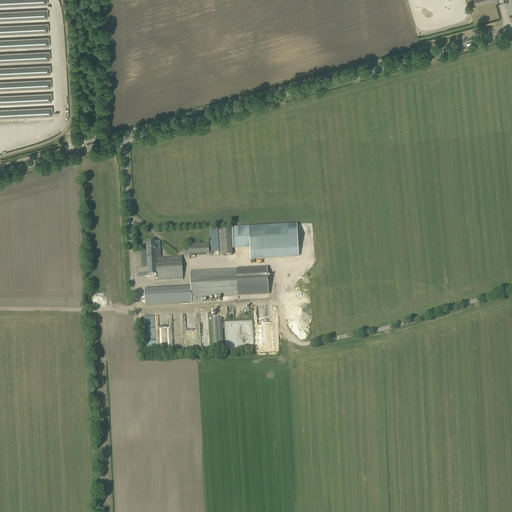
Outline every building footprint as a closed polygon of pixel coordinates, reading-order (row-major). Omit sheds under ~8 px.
[(45,11),(0,12),(0,19),(47,18),(47,10),(45,10),(45,11)] [(46,25),(0,26),(0,33),(48,32),(48,24),(46,24),(46,25)] [(47,39),(0,40),(0,47),(49,46),(48,38),(47,38),(47,39)] [(47,53),(0,54),(0,61),(49,60),(49,52),(47,52),(47,53)] [(48,67),(0,68),(0,75),(50,73),(50,66),(48,66),(48,67)] [(49,81),(0,82),(0,89),(51,87),(50,80),(49,80),(49,81)] [(49,94),(0,96),(0,103),(51,101),(51,94),(49,94)] [(50,108),(0,110),(0,117),(20,117),(52,115),(52,108),(50,108)] [(297,227),(249,228),(250,250),(250,261),(298,259),(297,227)] [(250,250),(249,228),(233,229),(234,250),(250,250)] [(209,231),(210,253),(219,253),(218,230),(209,231)] [(219,253),(219,256),(232,255),(231,230),(218,230),(219,253)] [(147,251),(147,253),(147,257),(148,275),(153,275),(157,275),(157,281),(183,280),(182,257),(161,258),(160,254),(160,242),(155,242),(147,243),(147,251)] [(189,245),(189,255),(209,254),(209,244),(189,245)] [(191,287),(145,290),(145,305),(176,303),(186,303),(195,302),(197,302),(203,302),(203,301),(203,298),(237,296),(238,296),(252,295),(269,294),(267,268),(251,269),(250,269),(236,270),(190,273),(191,287)] [(223,349),(222,319),(211,320),(212,349),(223,349)]
